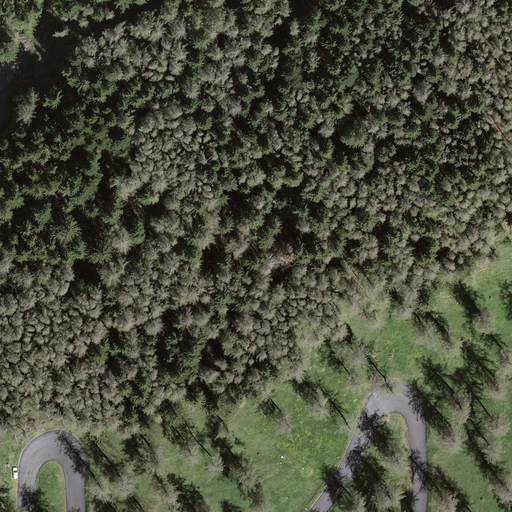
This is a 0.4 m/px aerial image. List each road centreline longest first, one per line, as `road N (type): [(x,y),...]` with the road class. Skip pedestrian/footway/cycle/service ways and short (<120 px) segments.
road 1 (tertiary): [(317,511),(371,413),(395,398),(415,415),(417,511)]
road 2 (tertiary): [(25,511),(34,457),(53,442),(74,451),(75,511)]
